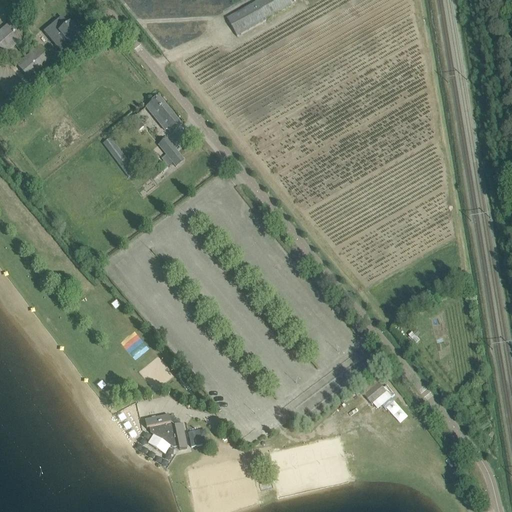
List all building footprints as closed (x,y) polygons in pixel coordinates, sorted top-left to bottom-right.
[(289,0),(261,0),(227,19),(237,37),(293,6),(289,0)] [(62,16),(43,32),(61,53),(68,48),(66,46),(69,44),(71,46),(81,36),(76,30),(75,31),(69,24),(68,24),(62,16)] [(0,57),(22,39),(30,33),(17,17),(0,31),(0,57)] [(16,65),(29,81),(53,61),(40,45),(16,65)] [(171,134),(174,132),(182,126),(159,97),(148,106),(160,120),(158,122),(165,131),(167,129),(171,134)] [(162,151),(172,163),(181,156),(170,144),(162,151)] [(127,179),(128,178),(135,172),(123,157),(115,163),(127,179)] [(386,394),(378,384),(364,396),(372,405),(386,394)] [(406,431),(415,424),(402,407),(393,414),(406,431)] [(168,416),(144,422),(146,429),(149,429),(150,434),(173,449),(178,448),(179,451),(187,449),(182,425),(180,425),(179,421),(175,419),(173,417),(169,418),(168,416)]
